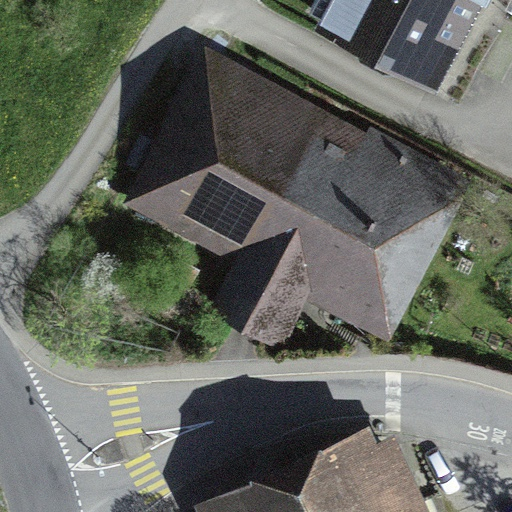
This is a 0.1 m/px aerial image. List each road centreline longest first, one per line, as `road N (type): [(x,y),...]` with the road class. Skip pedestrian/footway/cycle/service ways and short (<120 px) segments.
road 1 (residential): [(40,488),(217,435),(366,408),(435,413),(511,436)]
road 2 (residential): [(0,284),(53,232),(195,0)]
